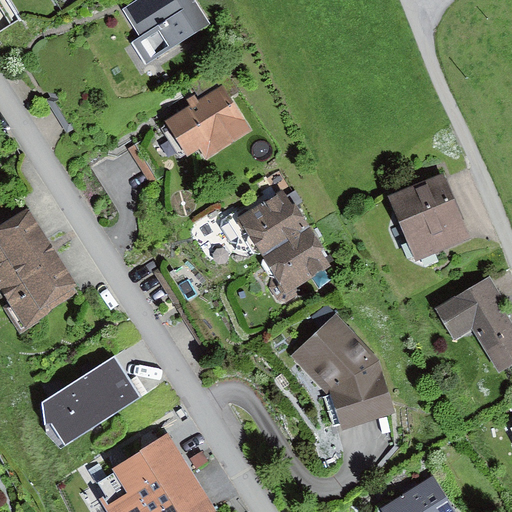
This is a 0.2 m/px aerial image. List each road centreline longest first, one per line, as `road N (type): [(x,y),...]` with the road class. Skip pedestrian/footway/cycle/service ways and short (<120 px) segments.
road 1 (residential): [(273,511),(0,88)]
road 2 (residential): [(408,0),(511,242)]
